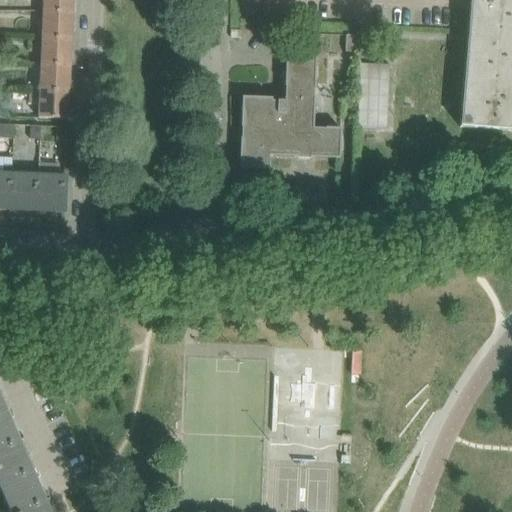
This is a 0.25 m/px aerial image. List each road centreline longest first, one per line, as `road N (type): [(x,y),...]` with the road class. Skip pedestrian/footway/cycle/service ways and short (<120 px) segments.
road 1 (unclassified): [(198,258),(511,211)]
road 2 (unclassified): [(198,258),(198,0)]
road 3 (unclassified): [(80,253),(96,0)]
road 4 (unclassified): [(72,511),(0,350)]
